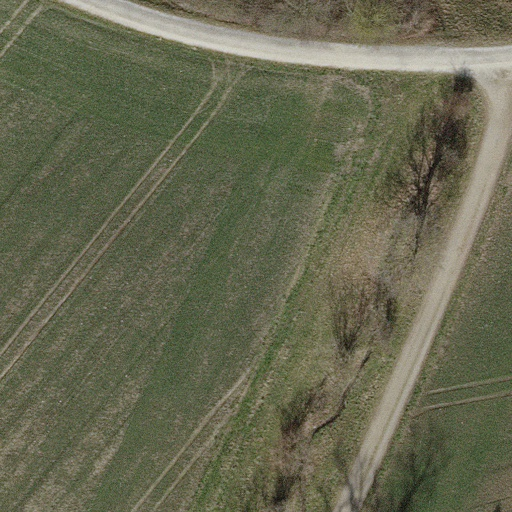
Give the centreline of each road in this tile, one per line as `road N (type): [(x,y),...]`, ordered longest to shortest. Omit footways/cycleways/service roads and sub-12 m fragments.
road 1 (track): [(511,101),(343,511)]
road 2 (track): [(511,60),(301,53),(106,0)]
